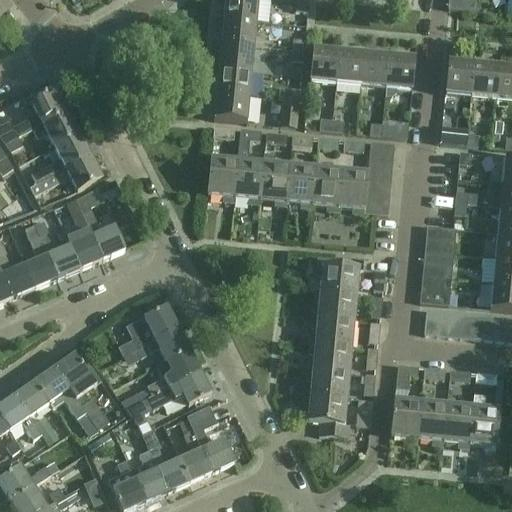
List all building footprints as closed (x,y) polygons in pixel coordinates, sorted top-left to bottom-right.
[(255,26),(257,1),(244,0),(224,0),(223,23),(255,26)] [(476,3),(448,0),(446,14),(475,17),(476,3)] [(295,5),(294,16),(306,17),(307,6),(295,5)] [(220,48),(253,51),(255,26),(223,23),(220,48)] [(292,43),(291,55),(302,56),(303,45),(292,43)] [(250,77),(253,51),(220,48),(218,74),(250,77)] [(307,85),(334,88),(336,55),(310,53),(307,85)] [(291,55),(289,66),(301,67),(302,56),(291,55)] [(336,55),(334,88),(359,90),(362,58),(336,55)] [(362,58),(359,90),(384,93),(387,60),(362,58)] [(413,63),(387,60),(384,93),(410,95),(413,63)] [(469,100),(472,68),(447,66),(447,65),(446,65),(443,99),(444,99),(444,98),(469,100)] [(497,70),(472,68),(469,100),(494,103),(497,70)] [(494,103),(511,104),(511,71),(497,70),(494,103)] [(248,101),(250,77),(218,74),(215,99),(248,101)] [(279,104),(286,105),(297,106),(299,95),(280,93),(279,104)] [(27,124),(19,128),(24,138),(32,134),(66,117),(55,94),(30,107),(36,119),(27,124)] [(245,128),(248,101),(215,99),(213,123),(212,123),(212,124),(245,128)] [(286,105),(285,116),(296,117),(297,106),(286,105)] [(322,108),(321,124),(331,125),(332,109),(322,108)] [(279,115),(278,131),(295,133),(296,117),(285,116),(279,115)] [(46,139),(53,152),(78,139),(66,117),(32,134),(37,144),(46,139)] [(5,119),(0,121),(0,142),(4,148),(17,142),(24,138),(19,128),(12,132),(5,119)] [(319,124),(318,135),(330,137),(331,125),(321,124),(319,124)] [(331,125),(330,137),(342,138),(343,126),(331,125)] [(381,129),(380,141),(405,143),(406,127),(382,125),(382,129),(381,129)] [(494,125),(493,137),(501,138),(502,126),(494,125)] [(369,128),(367,140),(380,141),(381,129),(369,128)] [(232,145),(233,134),(213,132),(212,143),(232,145)] [(440,132),(439,148),(465,150),(466,139),(466,135),(440,132)] [(259,147),(260,137),(239,135),(239,145),(259,147)] [(285,139),(265,137),(264,148),(284,150),(285,139)] [(59,164),(30,179),(35,189),(54,179),(54,180),(66,173),(89,161),(78,139),(53,152),(59,164)] [(466,139),(465,150),(465,151),(476,152),(478,140),(466,139)] [(311,142),(291,140),(290,150),(310,152),(311,142)] [(17,142),(4,148),(10,157),(21,151),(17,142)] [(337,145),(317,143),(316,152),(336,154),(337,145)] [(237,166),(234,201),(259,204),(262,168),(247,166),(249,146),(239,145),(237,166)] [(363,147),(343,145),(342,155),(362,157),(363,147)] [(369,147),(367,160),(392,162),(393,150),(369,147)] [(0,180),(2,184),(13,176),(6,163),(0,154),(0,180)] [(470,170),(471,158),(458,157),(457,169),(470,170)] [(262,168),(259,204),(285,206),(289,170),(274,169),(275,160),(263,159),(262,168)] [(367,160),(366,171),(391,174),(392,162),(367,160)] [(66,173),(54,180),(58,188),(68,183),(75,196),(101,183),(89,161),(66,173)] [(501,187),(511,188),(511,161),(502,161),(502,162),(503,162),(501,187)] [(206,199),(234,201),(237,166),(209,163),(206,199)] [(289,170),(285,206),(311,209),(314,173),(289,170)] [(366,171),(366,178),(365,183),(389,185),(391,174),(366,171)] [(311,209),(336,211),(340,175),(314,173),(311,209)] [(340,175),(336,211),(362,213),(363,205),(364,194),(365,183),(366,178),(340,175)] [(54,180),(54,179),(35,189),(28,192),(33,201),(58,188),(54,180)] [(364,194),(388,196),(389,185),(365,183),(364,194)] [(511,188),(501,187),(499,212),(511,213),(511,188)] [(75,205),(87,233),(96,229),(89,212),(102,206),(97,193),(75,205)] [(364,194),(363,205),(387,207),(388,196),(364,194)] [(454,197),(453,208),(465,209),(466,198),(454,197)] [(78,237),(65,242),(68,251),(78,275),(101,265),(91,242),(87,233),(75,205),(66,209),(78,237)] [(363,205),(362,213),(362,218),(386,220),(387,207),(363,205)] [(453,208),(452,220),(464,221),(465,209),(453,208)] [(511,213),(499,212),(496,237),(511,238),(511,213)] [(127,214),(114,220),(119,232),(132,226),(127,214)] [(42,226),(33,230),(38,241),(46,237),(42,226)] [(36,265),(24,270),(33,294),(56,284),(38,241),(33,230),(23,234),(36,265)] [(426,230),(425,244),(454,246),(455,233),(426,230)] [(113,232),(91,242),(101,265),(123,256),(113,232)] [(46,237),(38,241),(56,284),(78,275),(68,251),(55,257),(46,237)] [(511,238),(496,237),(494,263),(511,264),(511,238)] [(453,259),(454,246),(425,244),(424,256),(453,259)] [(0,251),(0,277),(11,303),(33,294),(24,270),(10,276),(0,251)] [(424,256),(423,269),(452,272),(453,259),(424,256)] [(316,262),(314,281),(320,282),(318,297),(354,300),(357,274),(333,272),(334,263),(316,262)] [(511,264),(494,263),(492,288),(511,290),(511,264)] [(450,284),(452,272),(423,269),(421,281),(450,284)] [(382,297),(384,276),(374,275),(372,296),(382,297)] [(0,308),(11,303),(0,277),(0,308)] [(449,296),(450,284),(421,281),(420,294),(449,296)] [(511,290),(492,288),(489,312),(488,314),(511,316),(511,290)] [(448,310),(449,296),(420,294),(419,307),(448,310)] [(313,296),(311,311),(317,312),(316,322),(352,326),(354,300),(318,297),(313,296)] [(379,323),(381,302),(371,301),(369,322),(379,323)] [(137,341),(118,351),(123,361),(135,355),(155,345),(176,334),(165,312),(143,323),(131,329),(137,341)] [(423,339),(435,340),(438,316),(425,315),(423,339)] [(438,316),(435,340),(447,341),(449,317),(438,316)] [(449,317),(447,341),(458,342),(460,318),(449,317)] [(460,318),(458,342),(469,343),(471,319),(460,318)] [(471,319),(469,343),(480,344),(483,320),(471,319)] [(480,344),(492,346),(494,322),(483,320),(480,344)] [(310,322),(309,334),(315,334),(313,348),(350,351),(352,326),(316,322),(310,322)] [(494,322),(492,346),(504,347),(507,323),(494,322)] [(377,349),(379,328),(369,327),(367,348),(377,349)] [(159,354),(165,367),(187,356),(176,334),(155,345),(135,355),(139,363),(159,354)] [(307,347),(306,360),(312,360),(311,374),(347,377),(350,351),(313,348),(307,347)] [(374,375),(376,354),(367,353),(365,374),(374,375)] [(162,383),(145,392),(146,393),(151,402),(198,377),(187,356),(165,367),(156,371),(162,383)] [(95,391),(87,381),(79,368),(73,360),(53,374),(79,412),(88,407),(83,400),(95,391)] [(84,365),(79,368),(87,381),(95,391),(100,388),(84,365)] [(395,381),(393,405),(389,440),(407,442),(406,448),(415,449),(416,443),(417,443),(420,407),(405,406),(408,382),(416,383),(417,373),(396,370),(395,381)] [(443,385),(444,375),(423,373),(422,383),(443,385)] [(53,374),(33,388),(47,409),(51,414),(62,406),(75,425),(84,419),(79,412),(53,374)] [(305,374),(304,385),(310,386),(309,400),(345,403),(347,377),(311,374),(305,374)] [(469,377),(449,375),(448,385),(468,387),(469,377)] [(209,399),(198,377),(151,402),(147,403),(153,413),(153,414),(182,400),(187,410),(209,399)] [(494,390),(495,380),(475,378),(474,388),(494,390)] [(372,401),(374,380),(364,379),(362,400),(372,401)] [(33,388),(13,402),(27,422),(47,409),(33,388)] [(146,393),(133,400),(137,409),(147,403),(151,402),(146,393)] [(303,399),(302,411),(307,412),(306,427),(319,428),(317,441),(346,444),(347,431),(342,430),(345,403),(309,400),(303,399)] [(472,412),(467,454),(468,454),(468,448),(484,450),(484,455),(493,456),(497,415),(483,413),(484,402),(473,401),(472,412)] [(13,402),(0,410),(0,427),(6,436),(20,427),(25,435),(32,430),(32,429),(27,422),(13,402)] [(147,403),(137,409),(143,419),(153,413),(147,403)] [(88,407),(79,412),(84,419),(88,425),(100,417),(91,404),(88,407)] [(369,433),(369,427),(371,406),(357,404),(354,431),(369,433)] [(420,407),(417,443),(433,445),(432,450),(441,451),(442,446),(445,410),(420,407)] [(135,410),(127,414),(132,421),(139,417),(135,410)] [(445,410),(442,446),(459,447),(458,453),(467,454),(472,412),(445,410)] [(208,412),(186,422),(192,435),(197,446),(206,442),(201,432),(215,426),(208,412)] [(100,417),(88,425),(90,427),(96,436),(108,428),(101,417),(100,417)] [(84,419),(75,425),(81,433),(90,427),(88,425),(84,419)] [(43,421),(32,429),(32,430),(38,438),(40,440),(50,432),(43,421)] [(186,422),(178,425),(184,438),(192,435),(186,422)] [(32,430),(25,435),(32,445),(40,440),(38,438),(32,430)] [(184,438),(182,439),(187,450),(197,446),(192,435),(184,438)] [(106,438),(87,451),(94,460),(113,448),(106,438)] [(206,442),(197,446),(200,455),(210,479),(233,469),(223,445),(210,451),(206,442)] [(9,458),(18,453),(12,444),(3,449),(9,458)] [(191,459),(178,465),(188,488),(210,479),(200,455),(197,446),(187,450),(191,459)] [(156,452),(147,456),(166,498),(188,488),(178,465),(165,471),(156,452)] [(143,470),(129,475),(133,485),(144,508),(166,498),(147,456),(138,460),(143,470)] [(119,480),(107,485),(111,495),(118,511),(134,511),(144,508),(133,485),(129,475),(125,465),(115,470),(119,480)] [(53,466),(44,472),(49,480),(59,475),(53,466)] [(0,482),(0,490),(10,506),(31,492),(49,480),(44,472),(26,483),(18,471),(0,482)] [(94,484),(83,489),(87,498),(98,492),(94,484)] [(10,506),(13,511),(43,511),(31,492),(10,506)] [(57,492),(46,499),(52,508),(63,501),(57,492)] [(73,494),(63,501),(69,510),(79,503),(73,494)] [(65,511),(69,510),(63,501),(52,508),(45,511),(65,511)]
